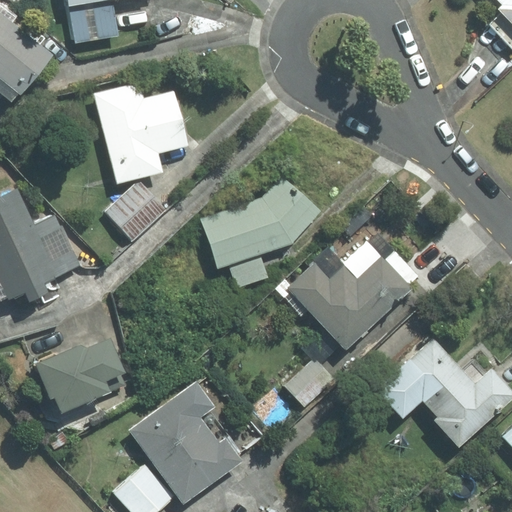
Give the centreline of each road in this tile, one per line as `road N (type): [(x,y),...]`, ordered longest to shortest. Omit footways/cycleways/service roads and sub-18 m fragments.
road 1 (residential): [(422,134),(326,94),(298,70),(292,32),(316,0)]
road 2 (residential): [(422,134),(511,230)]
road 3 (residential): [(381,17),(422,134)]
